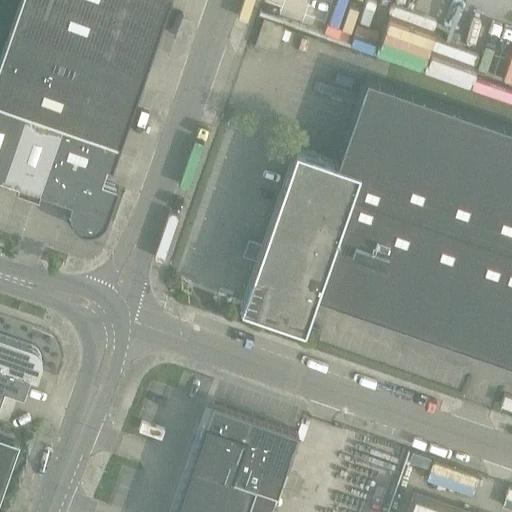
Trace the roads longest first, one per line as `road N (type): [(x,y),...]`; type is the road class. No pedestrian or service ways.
road 1 (unclassified): [(511,453),(118,314)]
road 2 (unclassified): [(118,314),(225,0)]
road 3 (unknown): [(207,53),(245,86),(248,101),(194,268)]
road 4 (unclassified): [(49,511),(118,314)]
road 5 (unclassified): [(118,314),(0,273)]
